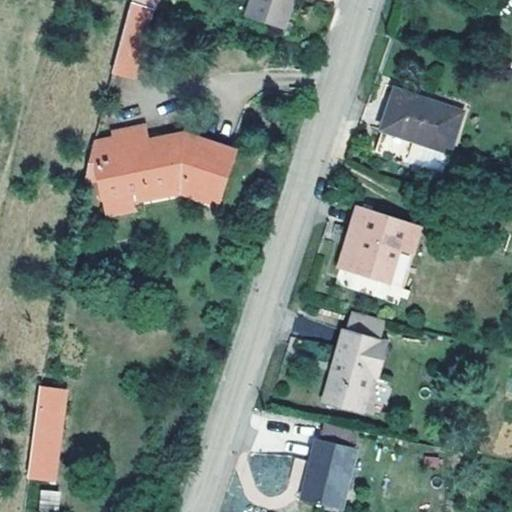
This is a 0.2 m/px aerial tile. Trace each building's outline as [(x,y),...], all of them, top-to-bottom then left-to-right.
[(131,75),(146,25),(152,0),(129,0),(110,71),(131,75)] [(283,26),(290,0),(250,0),(246,14),(283,26)] [(441,172),(448,152),(462,112),(394,88),(380,128),(412,139),(405,159),(441,172)] [(113,138),(91,142),(82,180),(97,177),(101,197),(129,192),(134,191),(142,189),(143,198),(181,191),(216,203),(234,150),(197,138),(183,133),(167,136),(168,141),(146,146),(142,125),(112,132),(113,138)] [(129,192),(101,197),(104,213),(132,208),(129,192)] [(387,282),(398,246),(411,250),(419,227),(357,207),(338,267),(387,282)] [(371,316),(352,312),(347,331),(365,336),(371,316)] [(372,375),(379,377),(388,342),(377,340),(382,319),(371,316),(365,336),(347,331),(343,330),(338,348),(323,401),(362,412),(372,375)] [(390,380),(379,377),(372,375),(362,412),(380,417),(390,380)] [(63,391),(38,387),(25,477),(51,477),(63,391)] [(320,439),(352,447),(356,430),(324,422),(320,439)] [(354,447),(352,447),(320,439),(316,438),(301,499),(340,509),(354,447)] [(50,501),(51,492),(30,490),(29,500),(50,501)] [(47,511),(49,505),(29,503),(27,511),(47,511)]
